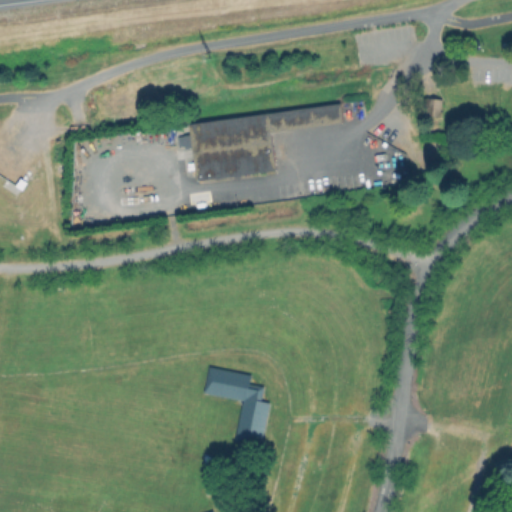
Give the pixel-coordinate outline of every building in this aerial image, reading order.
[(473,95),(472,118),(450,117),(451,89),(465,90),(465,95),(473,95)] [(442,96),(440,116),(424,115),(426,95),(442,96)] [(282,171),(200,182),(193,124),(347,104),(349,123),(277,133),(282,171)] [(405,167),(379,170),(375,136),(400,133),(405,167)] [(274,401),(264,443),(236,437),(245,401),(205,391),(211,364),(254,375),(253,381),(268,385),(264,399),(274,401)]
